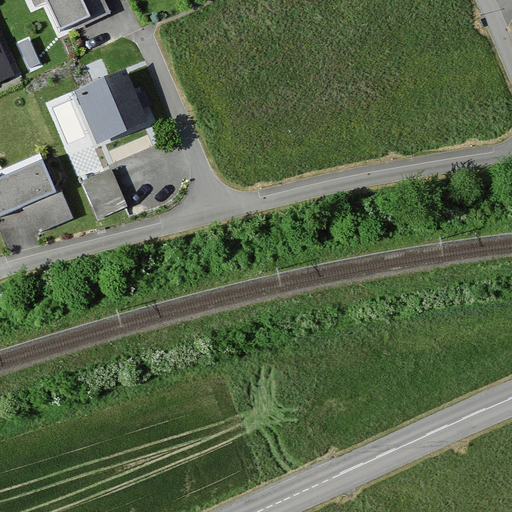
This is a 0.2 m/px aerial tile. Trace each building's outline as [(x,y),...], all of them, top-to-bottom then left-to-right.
[(43,0),(59,33),(108,10),(103,0),(43,0)] [(0,80),(13,75),(0,47),(0,80)] [(124,72),(78,92),(99,142),(146,123),(124,72)] [(42,162),(0,179),(0,215),(55,192),(42,162)] [(110,170),(81,183),(96,219),(126,206),(110,170)] [(62,193),(23,209),(40,232),(73,219),(62,193)]
